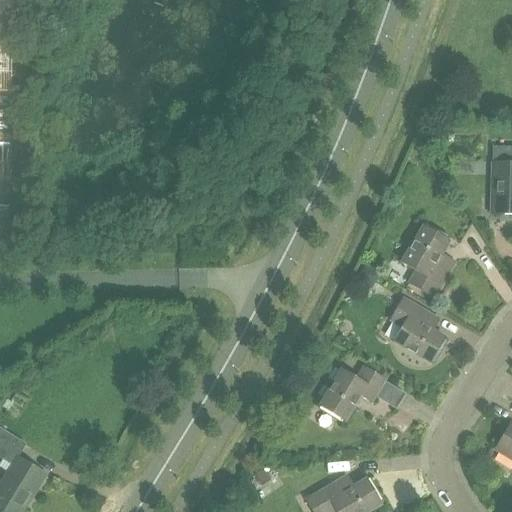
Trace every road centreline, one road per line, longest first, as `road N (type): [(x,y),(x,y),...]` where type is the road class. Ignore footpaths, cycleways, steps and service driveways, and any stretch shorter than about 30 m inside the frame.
road 1 (tertiary): [(136,511),(309,204),(389,0)]
road 2 (residential): [(464,511),(440,457),(511,328)]
